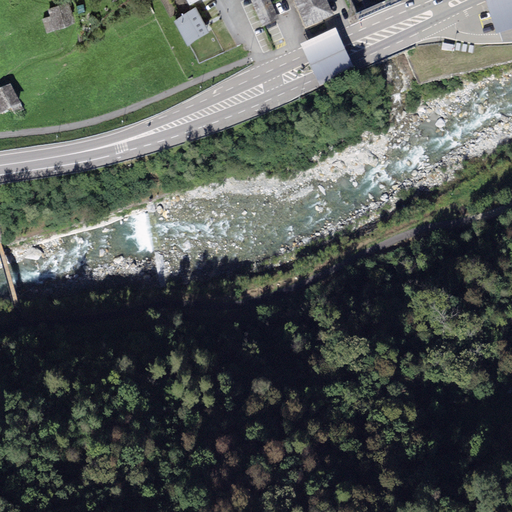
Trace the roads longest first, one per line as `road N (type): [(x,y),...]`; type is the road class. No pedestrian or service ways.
road 1 (track): [(15,324),(248,301),(393,241),(511,207)]
road 2 (primary): [(0,165),(132,138),(272,82)]
road 3 (primary): [(272,82),(332,70),(492,0)]
road 4 (primary): [(432,0),(320,48),(272,82)]
